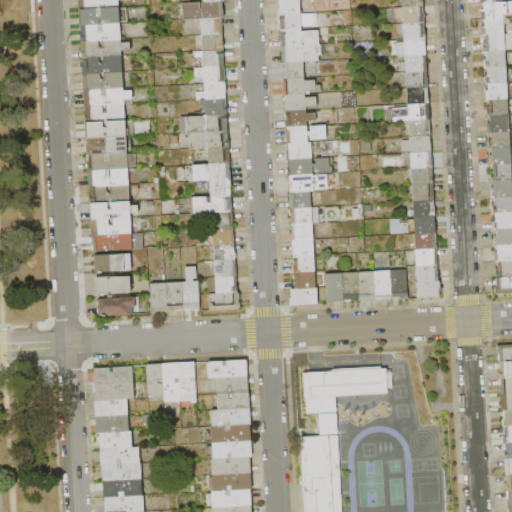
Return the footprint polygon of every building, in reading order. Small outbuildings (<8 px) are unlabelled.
[(120,0),(120,8),(79,10),(78,0),(120,0)] [(280,15),(279,0),(301,0),(302,14),(280,15)] [(424,0),(425,7),(403,8),(402,0),(424,0)] [(184,21),(183,4),(201,3),(202,10),(203,9),(203,3),(204,3),(224,2),(225,19),(223,19),(203,20),(203,13),(202,13),(202,20),(201,20),(184,21)] [(482,20),(482,10),(484,10),(484,4),(503,3),(504,19),(485,20),(482,20)] [(425,7),(426,23),(404,24),(404,19),(396,19),(395,9),(403,8),(425,7)] [(121,8),(121,10),(128,9),(128,22),(122,22),(122,24),(121,24),(82,26),(80,26),(79,10),(120,8),(121,8)] [(281,31),(280,15),(302,14),(318,13),(319,26),(303,27),(303,30),(281,31)] [(202,36),(201,20),(202,20),(203,20),(223,19),(223,35),(202,36)] [(483,36),(482,26),(485,26),(485,20),(504,19),(511,19),(511,23),(504,23),(505,35),(486,36),(483,36)] [(426,23),(427,39),(405,40),(404,24),(426,23)] [(121,24),(122,40),(81,42),(81,33),(82,33),(82,26),(121,24)] [(281,48),(281,31),(303,30),(308,30),(308,34),(303,34),(304,46),(283,48),(281,48)] [(484,52),(484,43),(486,42),(486,36),(505,35),(511,34),(511,50),(506,51),(487,52),(484,52)] [(203,51),(202,36),(223,35),(224,43),(225,42),(225,50),(203,51)] [(427,39),(427,56),(406,57),(405,40),(427,39)] [(122,40),(122,43),(132,43),(132,52),(122,52),(122,56),(84,58),(82,59),(81,42),(122,40)] [(283,64),(283,48),(304,46),(325,45),(325,54),(322,54),(322,56),(320,56),(320,62),(305,63),(283,64)] [(204,68),(203,51),(225,50),(225,60),(224,60),(225,67),(204,68)] [(485,68),(485,59),(488,59),(487,52),(506,51),(507,67),(488,68),(485,68)] [(122,56),(123,72),(83,74),(83,66),(84,66),(84,58),(122,56)] [(427,56),(428,72),(407,73),(407,72),(400,72),(400,63),(406,63),(406,57),(427,56)] [(284,80),(283,64),(305,63),(306,79),(284,80)] [(205,84),(204,77),(196,78),(195,69),(204,68),(225,67),(225,75),(226,75),(227,83),(205,84)] [(486,84),(485,74),(488,74),(488,68),(507,67),(508,83),(488,84),(486,84)] [(123,72),(124,88),(84,90),(83,74),(123,72)] [(428,72),(429,88),(407,89),(407,73),(428,72)] [(285,96),(284,80),(306,79),(306,81),(316,81),(316,86),(322,85),(322,93),(316,93),(316,92),(311,92),(311,95),(306,95),(285,96)] [(197,101),(197,93),(205,92),(205,84),(227,83),(228,83),(228,94),(227,94),(227,99),(200,101),(197,101)] [(487,101),(486,91),(489,91),(488,84),(508,83),(509,100),(489,101),(487,101)] [(84,90),(124,88),(124,92),(133,91),(134,104),(126,105),(86,107),(85,107),(84,90)] [(429,88),(430,104),(408,105),(407,89),(429,88)] [(287,112),(286,105),(284,105),(284,96),(285,96),(306,95),(307,98),(318,97),(318,107),(307,108),(307,111),(287,112)] [(207,117),(206,107),(201,107),(200,101),(227,99),(228,116),(207,117)] [(487,117),(487,108),(489,108),(489,101),(509,100),(509,102),(511,101),(511,109),(509,110),(510,116),(490,117),(487,117)] [(430,104),(431,120),(409,121),(399,122),(399,115),(397,115),(397,121),(390,121),(390,113),(385,113),(385,107),(408,105),(430,104)] [(126,105),(126,121),(85,123),(85,114),(87,114),(86,107),(126,105)] [(286,128),(285,112),(287,112),(307,111),(308,114),(318,114),(318,122),(308,122),(308,127),(286,128)] [(181,134),(181,118),(207,117),(228,116),(230,116),(230,123),(228,123),(229,132),(189,134),(181,134)] [(488,133),(488,124),(491,123),(490,117),(510,116),(510,132),(491,133),(488,133)] [(431,120),(432,137),(410,138),(409,121),(431,120)] [(134,121),(135,137),(127,137),(88,139),(86,139),(85,123),(126,121),(134,121)] [(288,144),(288,137),(287,137),(286,128),(308,127),(308,132),(312,132),(311,127),(327,126),(327,140),(311,140),(311,136),(308,136),(309,143),(288,144)] [(190,150),(189,134),(229,132),(229,139),(230,139),(231,148),(209,149),(190,150)] [(489,149),(489,139),(492,139),(491,133),(510,132),(511,148),(492,149),(489,149)] [(127,137),(128,154),(89,156),(88,156),(87,146),(88,146),(88,139),(127,137)] [(410,138),(432,137),(433,153),(411,154),(411,152),(403,153),(402,141),(410,141),(410,138)] [(288,160),(287,144),(288,144),(309,143),(312,143),(313,147),(316,147),(316,143),(333,142),(334,156),(323,156),(323,153),(313,154),(313,159),(289,160),(288,160)] [(209,165),(209,149),(231,148),(231,164),(209,165)] [(490,166),(490,156),(493,155),(492,149),(511,148),(511,165),(493,166),(490,166)] [(433,153),(433,169),(412,170),(411,154),(433,153)] [(128,154),(128,155),(133,155),(133,165),(129,165),(129,169),(88,171),(88,163),(89,163),(89,156),(128,154)] [(288,177),(288,168),(289,168),(289,160),(313,159),(314,164),(317,164),(317,159),(331,158),(331,167),(334,167),(334,174),(328,175),(318,175),(317,168),(313,168),(314,176),(290,177),(288,177)] [(195,182),(194,165),(205,165),(206,172),(210,171),(209,165),(231,164),(232,180),(210,181),(195,182)] [(491,182),(490,171),(493,171),(493,166),(511,165),(511,181),(494,182),(491,182)] [(136,169),(136,172),(129,172),(130,186),(91,188),(89,188),(88,171),(129,169),(136,169)] [(433,169),(433,176),(434,176),(435,185),(434,185),(413,186),(412,170),(433,169)] [(329,191),(312,192),(290,193),(289,193),(289,185),(290,185),(290,177),(314,176),(318,175),(328,175),(329,191)] [(211,197),(210,181),(232,180),(233,196),(211,197)] [(492,198),(491,188),(494,188),(494,182),(511,181),(511,197),(495,198),(492,198)] [(434,185),(435,200),(414,202),(413,186),(434,185)] [(130,186),(130,202),(91,204),(90,204),(89,195),(91,195),(91,188),(130,186)] [(291,209),(290,193),(312,192),(313,208),(291,209)] [(194,215),(193,198),(208,197),(208,204),(211,204),(211,197),(233,196),(234,212),(212,214),(194,215)] [(493,214),(492,204),(496,204),(495,198),(511,197),(511,213),(496,214),(493,214)] [(435,200),(436,217),(415,218),(414,202),(435,200)] [(130,202),(131,207),(139,206),(139,214),(131,214),(131,218),(92,220),(91,204),(130,202)] [(292,225),(291,209),(313,208),(314,224),(292,225)] [(213,230),(212,214),(234,212),(235,229),(213,230)] [(494,230),(493,221),(496,221),(496,214),(511,213),(511,229),(497,230),(494,230)] [(436,217),(436,226),(438,226),(438,233),(437,233),(415,234),(415,218),(436,217)] [(132,218),(133,234),(92,236),(91,220),(92,220),(131,218),(132,218)] [(293,242),(292,225),(314,224),(315,240),(293,242)] [(214,246),(213,230),(235,229),(236,245),(235,245),(214,246)] [(495,246),(494,237),(497,237),(497,230),(511,229),(511,245),(497,246),(495,246)] [(437,233),(438,250),(416,251),(415,234),(437,233)] [(140,234),(141,250),(94,252),(94,245),(92,245),(92,236),(133,234),(140,234)] [(294,258),(293,242),(315,240),(315,256),(294,258)] [(215,262),(214,246),(235,245),(235,252),(236,252),(236,254),(238,254),(238,259),(237,259),(237,261),(235,261),(215,262)] [(495,263),(495,253),(498,253),(497,246),(511,245),(511,261),(498,262),(495,263)] [(438,250),(439,266),(417,267),(416,251),(438,250)] [(95,256),(131,254),(132,271),(96,273),(95,256)] [(294,274),(294,258),(315,256),(316,273),(294,274)] [(215,278),(215,262),(235,261),(236,268),(237,268),(237,277),(215,278)] [(511,278),(497,279),(496,269),(499,269),(498,262),(511,261),(511,278)] [(439,266),(439,282),(418,283),(417,267),(439,266)] [(182,283),(187,282),(186,268),(197,267),(198,279),(194,279),(194,283),(199,282),(201,311),(193,311),(193,310),(184,310),(182,283)] [(407,270),(409,299),(401,300),(401,298),(392,298),(391,271),(407,270)] [(392,300),(384,300),(384,299),(376,299),(375,272),(391,271),(392,298),(392,300)] [(376,301),(360,302),(359,273),(375,272),(376,299),(376,301)] [(295,290),(294,274),(316,273),(317,289),(295,290)] [(360,302),(353,302),(352,300),(344,301),(343,274),(359,273),(360,302)] [(344,301),(335,301),(335,303),(328,304),(326,275),(343,274),(344,301)] [(95,278),(115,277),(115,278),(131,277),(131,281),(134,281),(135,287),(131,287),(131,294),(106,295),(106,296),(101,296),(101,295),(96,295),(95,278)] [(217,294),(217,288),(209,289),(208,278),(215,278),(237,277),(238,293),(217,294)] [(511,294),(496,295),(496,287),(497,287),(497,279),(511,278),(511,294)] [(441,282),(441,288),(443,288),(443,292),(440,292),(441,299),(434,299),(434,298),(422,299),(422,300),(418,300),(417,297),(419,297),(418,283),(439,282),(441,282)] [(166,284),(182,283),(184,310),(184,312),(168,312),(168,311),(166,284)] [(150,284),(166,284),(168,311),(160,311),(160,313),(152,313),(150,284)] [(291,307),(290,299),(292,299),(291,290),(295,290),(317,289),(318,289),(319,305),(291,307)] [(203,312),(202,295),(217,294),(238,293),(240,293),(240,295),(241,295),(241,301),(240,301),(240,310),(203,312)] [(98,300),(140,298),(140,312),(134,312),(134,315),(99,317),(98,300)] [(498,346),(511,345),(511,361),(500,362),(500,354),(498,355),(498,346)] [(208,362),(248,360),(249,377),(216,379),(209,379),(208,362)] [(511,361),(511,378),(501,379),(499,379),(499,371),(500,371),(500,362),(511,361)] [(180,363),(196,362),(198,402),(182,402),(180,363)] [(165,403),(165,396),(163,364),(180,363),(182,402),(165,403)] [(147,365),(163,364),(165,396),(148,397),(147,365)] [(95,385),(95,369),(134,367),(134,383),(95,385)] [(384,393),(383,367),(301,370),(303,413),(316,412),(317,434),(335,433),(333,395),(384,393)] [(249,377),(250,393),(218,394),(217,394),(216,379),(249,377)] [(511,378),(511,394),(500,395),(500,387),(501,387),(501,379),(511,378)] [(135,399),(128,400),(96,401),(95,385),(134,383),(135,399)] [(250,393),(251,409),(219,411),(218,394),(250,393)] [(511,394),(511,410),(505,411),(501,411),(500,395),(511,394)] [(96,417),(96,401),(128,400),(129,416),(96,417)] [(251,409),(252,425),(212,427),(212,411),(219,411),(251,409)] [(97,434),(96,417),(129,416),(130,432),(100,434),(97,434)] [(212,427),(252,425),(252,442),(213,444),(212,427)] [(305,511),(302,438),(315,437),(315,429),(339,427),(343,511),(305,511)] [(438,429),(443,510),(412,511),(407,430),(438,429)] [(101,450),(100,434),(130,432),(133,432),(133,448),(101,450)] [(252,442),(253,458),(251,458),(214,460),(213,444),(252,442)] [(102,466),(101,450),(133,448),(140,447),(141,464),(103,466),(102,466)] [(212,460),(214,460),(251,458),(252,474),(213,476),(212,460)] [(104,482),(103,466),(141,464),(142,464),(142,480),(104,482)] [(252,474),(253,490),(252,490),(214,492),(214,490),(210,490),(210,479),(213,479),(213,476),(252,474)] [(105,498),(104,482),(142,480),(143,496),(105,498)] [(252,490),(253,506),(213,508),(213,506),(208,507),(207,495),(213,495),(212,492),(214,492),(252,490)] [(105,511),(105,498),(143,496),(145,496),(145,511),(125,511),(105,511)]
